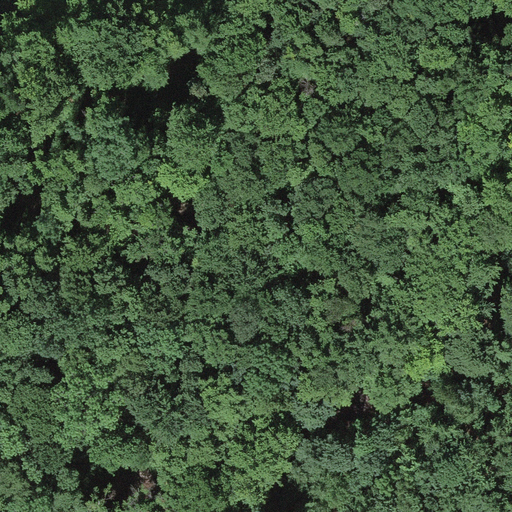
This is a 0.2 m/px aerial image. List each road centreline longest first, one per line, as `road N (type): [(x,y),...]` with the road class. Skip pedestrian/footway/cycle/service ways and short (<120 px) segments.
road 1 (track): [(0,182),(43,194),(244,212),(313,208),(511,159)]
road 2 (track): [(511,219),(405,331),(335,390)]
